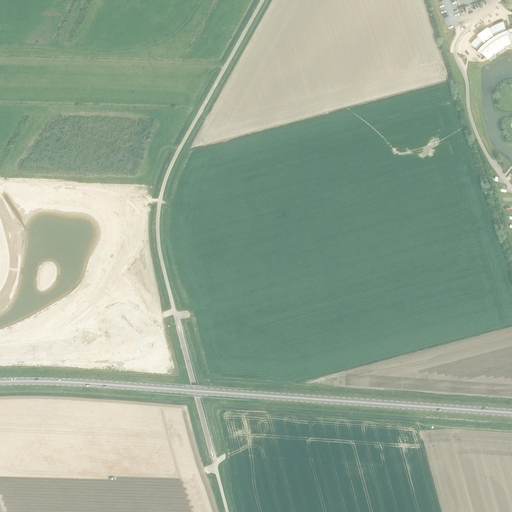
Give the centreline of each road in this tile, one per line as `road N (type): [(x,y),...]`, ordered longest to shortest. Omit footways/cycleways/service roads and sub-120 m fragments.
road 1 (secondary): [(0,381),(511,412)]
road 2 (unclassified): [(177,320),(158,242),(161,192),(262,0)]
road 3 (track): [(213,461),(226,454),(222,410),(417,423)]
